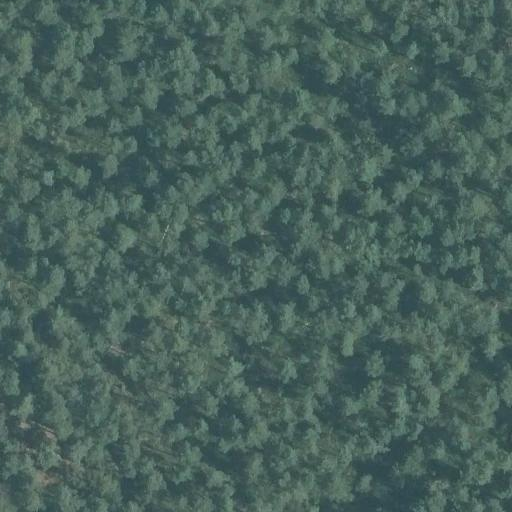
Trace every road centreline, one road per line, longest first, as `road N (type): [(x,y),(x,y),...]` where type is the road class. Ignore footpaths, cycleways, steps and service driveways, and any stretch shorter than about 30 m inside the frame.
road 1 (track): [(0,355),(168,511)]
road 2 (track): [(511,364),(416,440),(364,511)]
